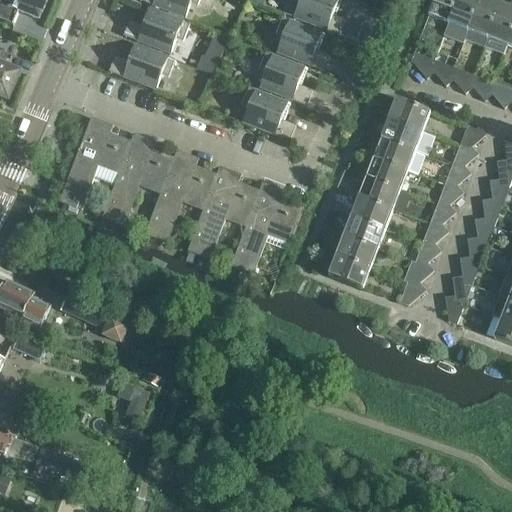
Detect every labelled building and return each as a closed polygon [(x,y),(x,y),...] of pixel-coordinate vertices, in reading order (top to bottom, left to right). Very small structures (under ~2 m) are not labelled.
[(48,0),(6,0),(4,6),(0,4),(0,22),(14,28),(20,14),(40,22),(48,0)] [(198,8),(200,0),(139,0),(139,2),(186,20),(191,5),(198,8)] [(342,38),(347,23),(333,18),(339,0),(294,0),(294,2),(300,5),(294,21),(342,38)] [(449,26),(459,0),(436,0),(429,18),(449,26)] [(481,0),(459,0),(449,26),(469,33),(481,0)] [(488,41),(501,7),(483,0),(481,0),(469,33),(465,42),(485,50),(488,41)] [(507,48),(511,36),(511,10),(501,7),(488,41),(507,48)] [(183,44),(190,26),(184,24),(151,11),(144,28),(130,23),(125,38),(172,56),(177,41),(183,44)] [(325,73),(330,58),(316,53),(323,35),(290,22),(290,23),(283,20),(277,38),(283,40),(277,56),(325,73)] [(219,69),(226,39),(212,36),(205,65),(219,69)] [(110,73),(157,91),(162,77),(169,79),(175,62),(169,60),(169,59),(136,47),(130,64),(116,59),(110,73)] [(0,62),(4,55),(0,52),(0,98),(8,103),(20,75),(0,66),(0,62)] [(307,108),(313,93),(299,88),(306,70),(273,58),(266,55),(260,73),(266,75),(260,90),(307,108)] [(415,55),(412,64),(427,82),(435,75),(432,72),(435,63),(415,55)] [(432,72),(435,75),(446,89),(454,83),(451,79),(454,70),(435,63),(432,72)] [(451,79),(454,83),(466,97),(473,90),(470,87),(474,78),(454,70),(451,79)] [(470,87),(473,90),(485,104),(493,98),(490,94),(493,85),(474,78),(470,87)] [(490,94),(493,98),(505,112),(511,105),(511,104),(509,101),(511,94),(511,87),(495,81),(493,85),(490,94)] [(249,110),(243,125),(291,143),(296,128),(282,123),(289,105),(256,93),(249,91),(243,108),(249,110)] [(389,123),(423,135),(431,115),(397,102),(389,123)] [(97,173),(118,181),(132,144),(102,133),(105,125),(92,120),(60,204),(82,213),(97,173)] [(415,155),(423,135),(389,123),(382,142),(415,155)] [(476,133),(468,130),(460,150),(468,153),(472,149),(486,138),(480,130),(476,133)] [(140,189),(160,197),(175,160),(145,149),(148,142),(135,137),(132,144),(118,181),(103,221),(125,229),(140,189)] [(374,161),(408,174),(418,178),(425,158),(415,155),(382,142),(374,161)] [(468,153),(460,150),(453,169),(462,172),(465,169),(479,157),(472,149),(468,153)] [(183,206),(203,213),(217,177),(187,165),(189,158),(177,153),(175,160),(160,197),(145,237),(168,246),(183,206)] [(401,194),(408,174),(374,161),(367,181),(401,194)] [(500,188),(510,191),(511,185),(511,169),(508,168),(508,163),(498,164),(500,182),(500,188)] [(226,222),(246,230),(260,193),(230,181),(232,174),(220,169),(217,177),(203,213),(188,253),(211,262),(226,222)] [(462,172),(453,169),(445,189),(454,192),(458,188),(472,176),(465,169),(462,172)] [(360,200),(393,213),(401,194),(367,181),(360,200)] [(494,208),(502,211),(510,191),(500,188),(500,182),(490,184),(493,202),(494,208)] [(269,238),(290,246),(304,210),(272,198),(275,190),(263,186),(260,193),(246,230),(231,270),(253,278),(269,238)] [(454,192),(445,189),(438,208),(447,211),(451,208),(464,196),(458,188),(454,192)] [(352,219),(386,232),(393,213),(360,200),(352,219)] [(486,227),(495,230),(502,211),(494,208),(493,202),(483,203),(485,221),(486,227)] [(447,211),(438,208),(431,227),(439,230),(443,227),(457,215),(451,208),(447,211)] [(345,239),(378,252),(386,232),(352,219),(345,239)] [(478,246),(487,250),(495,230),(486,227),(485,221),(475,223),(478,241),(478,246)] [(439,230),(431,227),(423,246),(432,250),(436,247),(449,235),(443,227),(439,230)] [(371,271),(378,252),(345,239),(337,258),(371,271)] [(471,265),(480,269),(487,250),(478,246),(478,241),(468,242),(470,260),(471,265)] [(432,250),(423,246),(416,266),(425,269),(428,266),(442,254),(436,247),(432,250)] [(363,291),(371,271),(337,258),(330,278),(363,291)] [(464,285),(472,289),(480,269),(471,265),(470,260),(460,262),(463,279),(464,285)] [(425,269),(416,266),(409,285),(417,289),(421,285),(434,274),(428,266),(425,269)] [(456,304),(465,308),(472,289),(464,285),(463,279),(453,281),(455,299),(456,304)] [(511,280),(508,279),(500,298),(511,302),(511,280)] [(6,286),(3,285),(0,291),(0,308),(8,312),(6,316),(41,332),(52,308),(33,300),(34,297),(7,284),(6,286)] [(417,289),(409,285),(401,305),(409,308),(427,293),(421,285),(417,289)] [(502,321),(511,324),(511,302),(500,298),(492,318),(502,322),(502,321)] [(456,304),(455,299),(446,300),(449,324),(457,327),(465,308),(456,304)] [(63,312),(105,332),(111,319),(69,300),(63,312)] [(502,322),(494,341),(511,347),(511,324),(502,321),(502,322)] [(14,351),(40,362),(46,350),(20,338),(14,351)] [(0,376),(10,381),(16,369),(5,363),(0,360),(0,376)] [(120,397),(132,401),(128,416),(142,419),(149,393),(123,386),(120,397)] [(75,429),(69,445),(119,463),(124,448),(75,429)] [(0,453),(5,455),(11,440),(0,435),(0,453)] [(0,491),(8,493),(11,476),(0,474),(0,491)]
